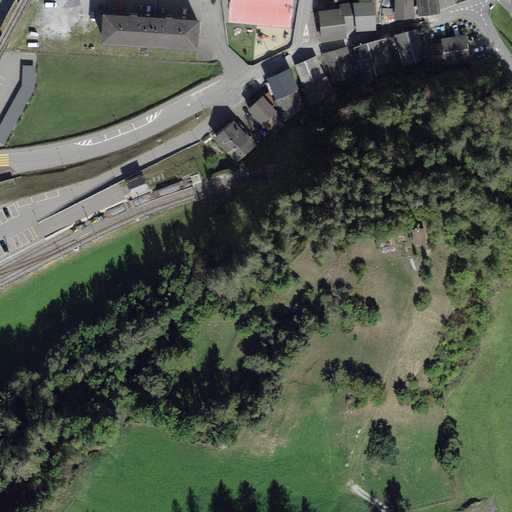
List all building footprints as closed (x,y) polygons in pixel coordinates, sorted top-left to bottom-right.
[(375,26),(373,0),(368,0),(341,3),(342,8),(321,10),(324,39),(346,35),(345,27),(375,26)] [(393,0),(394,19),(413,18),(411,0),(393,0)] [(415,0),(419,17),(439,14),(436,0),(415,0)] [(104,13),(103,41),(195,47),(197,20),(104,13)] [(416,31),(393,37),(402,70),(425,63),(416,31)] [(465,34),(442,38),(443,42),(424,45),(427,69),(446,66),(446,62),(468,58),(465,34)] [(385,38),(353,48),(363,79),(394,70),(385,38)] [(345,47),(324,54),(333,83),(354,76),(345,47)] [(315,56),(294,65),(311,102),(332,93),(315,56)] [(36,65),(23,64),(22,85),(0,124),(0,141),(5,143),(35,88),(36,65)] [(289,69),(267,78),(272,90),(250,108),(274,132),(283,120),(303,104),(289,69)] [(233,120),(217,136),(237,158),(254,143),(233,120)] [(143,174),(127,180),(132,195),(149,189),(143,174)] [(424,228),(412,230),(415,245),(427,243),(424,228)]
